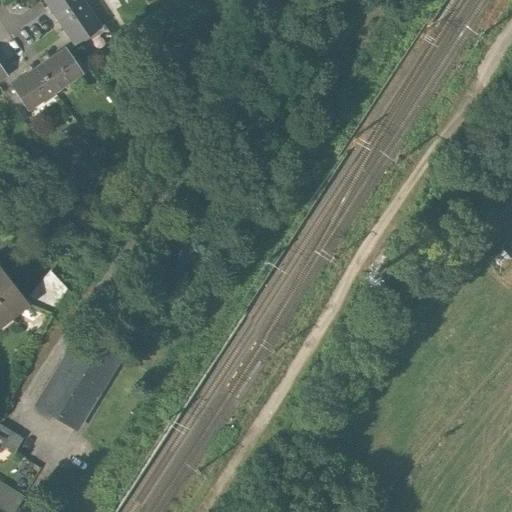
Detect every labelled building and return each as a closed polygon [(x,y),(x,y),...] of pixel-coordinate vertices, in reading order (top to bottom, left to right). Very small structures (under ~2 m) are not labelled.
[(59,0),(67,11),(82,0),(59,0)] [(109,21),(95,0),(82,0),(67,11),(84,37),(109,21)] [(190,0),(146,0),(136,6),(148,29),(194,6),(190,0)] [(211,36),(200,16),(181,26),(192,47),(211,36)] [(76,43),(49,61),(66,87),(93,69),(76,43)] [(0,48),(0,81),(15,71),(0,48)] [(38,105),(66,87),(49,61),(21,79),(38,105)] [(95,143),(83,121),(69,129),(76,143),(79,142),(83,150),(95,143)] [(0,326),(35,300),(5,260),(0,263),(0,326)] [(35,292),(50,307),(69,288),(53,273),(35,292)] [(129,353),(87,328),(44,400),(86,425),(129,353)] [(0,389),(17,378),(9,366),(0,372),(0,389)] [(33,434),(8,419),(0,433),(0,434),(1,435),(24,449),(33,434)] [(20,511),(33,492),(0,471),(0,504),(12,511),(20,511)]
